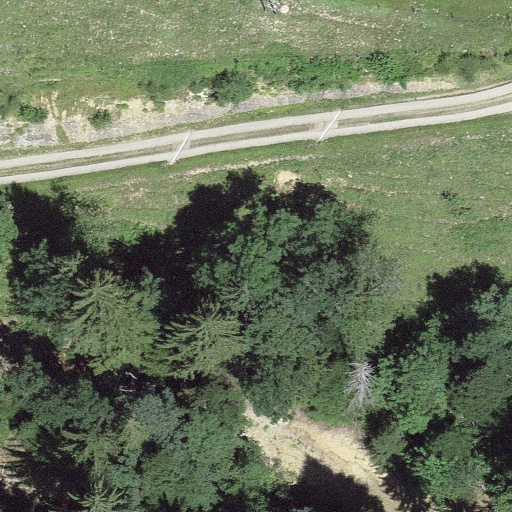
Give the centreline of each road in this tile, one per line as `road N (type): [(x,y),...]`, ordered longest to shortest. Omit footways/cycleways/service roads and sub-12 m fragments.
road 1 (track): [(0,170),(511,92)]
road 2 (track): [(511,22),(368,0)]
